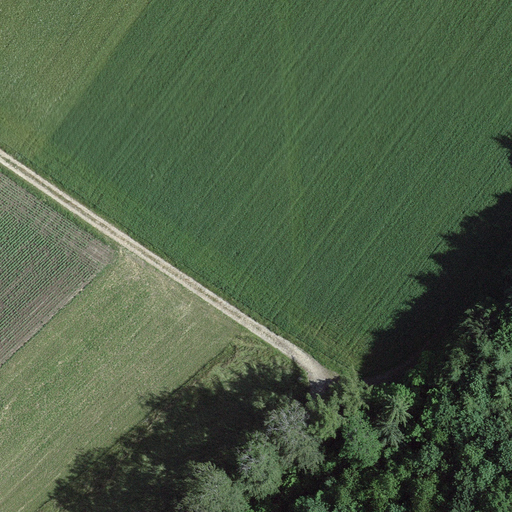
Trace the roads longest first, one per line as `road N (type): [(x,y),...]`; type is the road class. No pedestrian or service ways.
road 1 (track): [(511,240),(404,374),(352,380),(298,407),(176,511)]
road 2 (track): [(0,148),(352,380)]
